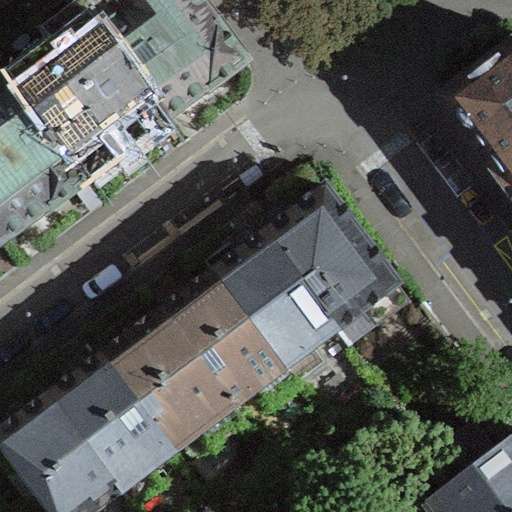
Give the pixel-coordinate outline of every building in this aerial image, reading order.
[(210,88),(246,61),(200,0),(110,0),(120,12),(99,28),(166,118),(208,86),(210,88)] [(122,150),(166,118),(99,28),(78,1),(42,28),(63,56),(19,89),(87,180),(124,152),(122,150)] [(470,72),(467,71),(441,91),(442,93),(441,95),(511,190),(511,44),(473,75),(470,72)] [(19,89),(0,103),(0,230),(5,238),(49,205),(50,208),(87,180),(19,89)] [(407,300),(395,284),(397,282),(325,186),(264,231),(337,327),(350,344),(351,342),(376,323),(407,300)] [(295,380),(321,361),(311,347),(337,327),(264,231),(212,270),(285,366),(295,380)] [(212,270),(160,309),(233,405),(285,366),(212,270)] [(172,450),(174,449),(233,405),(160,309),(100,353),(172,450)] [(120,489),(172,450),(100,353),(48,392),(120,489)] [(0,440),(53,511),(89,511),(120,489),(48,392),(0,428),(0,440)] [(511,511),(511,438),(427,503),(433,511),(511,511)]
